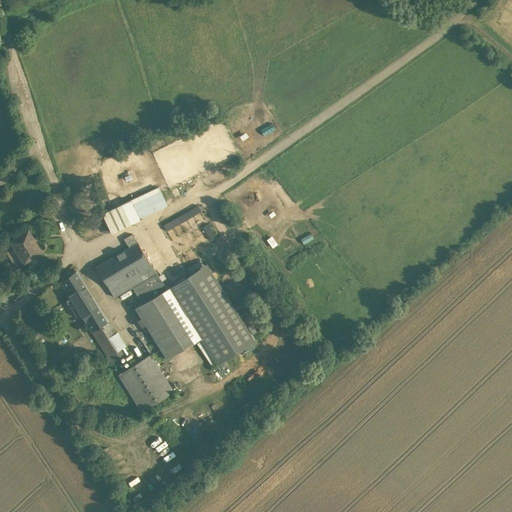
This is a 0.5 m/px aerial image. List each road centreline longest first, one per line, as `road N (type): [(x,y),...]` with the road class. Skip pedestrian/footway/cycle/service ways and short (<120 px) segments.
road 1 (track): [(235,242),(284,326),(276,351),(130,430),(100,432),(70,419),(3,313)]
road 2 (track): [(78,250),(194,200),(459,15)]
road 3 (unclassified): [(0,315),(78,250),(41,142)]
road 4 (unclassified): [(0,7),(41,142)]
